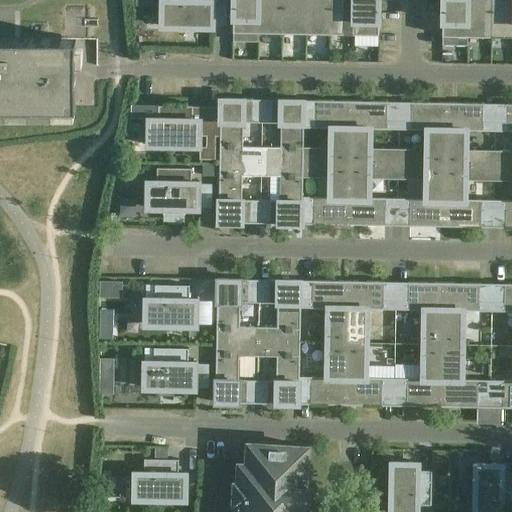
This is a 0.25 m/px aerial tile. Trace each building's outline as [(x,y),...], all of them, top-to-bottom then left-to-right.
[(169,26),(213,27),(214,0),(212,0),(161,0),(162,17),(162,26),(169,26)] [(233,0),(233,31),(233,41),(259,41),(259,32),(258,32),(258,0),(233,0)] [(258,0),(258,32),(259,32),(282,32),(282,0),(258,0)] [(282,0),(282,32),(306,33),(306,0),(282,0)] [(306,0),(306,33),(330,33),(330,0),(306,0)] [(330,0),(330,33),(354,33),(354,0),(330,0)] [(354,0),(354,33),(379,34),(379,0),(354,0)] [(468,45),(468,35),(467,35),(467,0),(443,0),(442,35),(442,45),(468,45)] [(467,0),(467,35),(468,35),(491,36),(491,0),(467,0)] [(511,0),(491,0),(491,36),(511,36),(511,0)] [(0,107),(76,108),(76,38),(85,38),(85,7),(0,6),(0,107)] [(221,98),(220,160),(262,161),(262,147),(243,146),(243,122),(252,122),(252,99),(221,98)] [(304,100),(273,99),(272,123),(281,123),(280,147),(262,147),(262,161),(303,162),(304,147),(304,128),(304,119),(304,100)] [(351,101),(315,100),(315,119),(304,119),(304,128),(331,128),(331,148),(304,147),(303,162),(331,162),(350,163),(351,101)] [(387,101),(351,101),(350,163),(398,164),(399,149),(370,148),(371,129),(399,129),(399,121),(387,121),(387,101)] [(447,102),(411,102),(411,121),(399,121),(399,129),(427,130),(427,149),(399,149),(398,164),(427,164),(446,164),(447,102)] [(483,103),(447,102),(446,164),(494,165),(495,150),(466,150),(467,130),(495,131),(495,123),(483,122),(483,103)] [(511,103),(507,104),(507,123),(495,123),(495,131),(511,131),(511,150),(495,150),(494,165),(511,165),(511,103)] [(200,146),(200,119),(193,119),(193,105),(158,105),(158,118),(149,118),(148,136),(148,145),(155,145),(200,146)] [(262,161),(220,160),(219,222),(250,223),(251,200),(242,199),(243,175),(261,176),(262,161)] [(303,162),(262,161),(261,176),(280,176),(280,200),(271,200),(271,223),(302,224),(303,204),(303,196),(303,177),(303,162)] [(350,163),(331,162),(303,162),(303,177),(330,177),(330,197),(303,196),(303,204),(314,205),(313,224),(349,225),(350,163)] [(398,164),(350,163),(349,225),(385,225),(386,206),(398,206),(398,198),(370,197),(370,178),(398,178),(398,164)] [(446,164),(427,164),(398,164),(398,178),(426,179),(426,198),(398,198),(398,206),(410,206),(409,226),(445,226),(446,164)] [(494,165),(446,164),(445,226),(481,227),(482,208),(494,208),(494,200),(466,199),(466,180),(494,180),(494,165)] [(511,165),(494,165),(494,180),(511,180),(511,199),(494,200),(494,208),(506,208),(505,227),(511,227),(511,165)] [(157,167),(157,181),(147,181),(147,199),(147,208),(154,208),(163,208),(163,214),(185,215),(185,209),(199,209),(199,182),(192,181),(192,168),(157,167)] [(218,278),(217,340),(258,341),(259,327),(240,326),(240,302),(249,302),(249,279),(218,278)] [(277,327),(259,327),(258,341),(300,342),(301,308),(301,299),(301,280),(270,279),(269,303),(278,303),(277,327)] [(312,299),(301,299),(301,308),(328,308),(327,342),(347,343),(348,281),(312,280),(312,299)] [(384,281),(348,281),(347,343),(367,343),(368,309),(396,309),(396,301),(384,301),(384,281)] [(408,301),(396,301),(396,309),(424,310),(423,344),(443,344),(444,282),(408,282),(408,301)] [(480,283),(444,282),(443,344),(463,345),(464,310),(492,311),(492,303),(480,302),(480,283)] [(504,303),(492,303),(492,311),(511,311),(511,283),(504,283),(504,303)] [(152,325),(197,325),(197,298),(190,298),(190,285),(155,284),(155,297),(145,297),(145,315),(145,324),(152,324),(152,325)] [(258,341),(217,340),(215,402),(247,403),(248,380),(239,380),(239,356),(258,356),(258,341)] [(300,342),(258,341),(258,356),(277,356),(276,380),(268,380),(267,403),(299,404),(299,384),(300,376),(300,342)] [(347,343),(327,342),(327,377),(300,376),(299,384),(310,385),(310,404),(346,405),(347,343)] [(367,343),(347,343),(346,405),(382,405),(382,386),(394,386),(395,378),(366,377),(367,343)] [(443,344),(423,344),(423,378),(395,378),(394,386),(406,386),(406,406),(442,406),(443,344)] [(463,345),(443,344),(442,406),(478,407),(478,388),(490,388),(491,380),(462,379),(463,345)] [(196,389),(196,387),(196,362),(188,361),(189,348),(154,347),(154,361),(144,361),(144,379),(144,388),(151,388),(160,388),(160,394),(182,395),(182,388),(196,389)] [(511,379),(491,380),(490,388),(502,388),(502,407),(511,407),(511,379)] [(311,511),(311,508),(316,508),(317,487),(305,486),(308,446),(249,443),(248,464),(240,463),(239,482),(235,482),(233,503),(238,504),(237,511),(311,511)] [(134,489),(135,489),(134,499),(142,499),(186,500),(186,472),(179,472),(179,459),(144,458),(144,472),(135,472),(134,489)] [(419,470),(419,462),(392,462),(391,506),(390,511),(417,511),(418,504),(431,505),(432,470),(419,470)] [(511,471),(503,471),(503,463),(475,463),(475,507),(474,511),(501,511),(502,506),(511,505),(511,471)]
